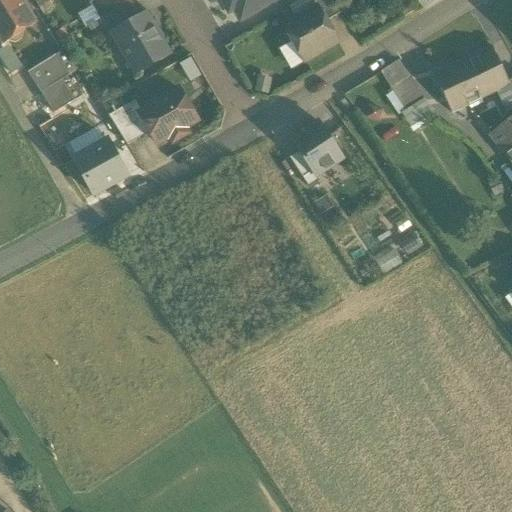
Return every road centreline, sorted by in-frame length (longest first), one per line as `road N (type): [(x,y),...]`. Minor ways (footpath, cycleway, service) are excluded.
road 1 (residential): [(458,0),(253,129)]
road 2 (residential): [(253,129),(85,218)]
road 3 (residential): [(85,218),(0,83)]
road 4 (residential): [(176,0),(253,129)]
